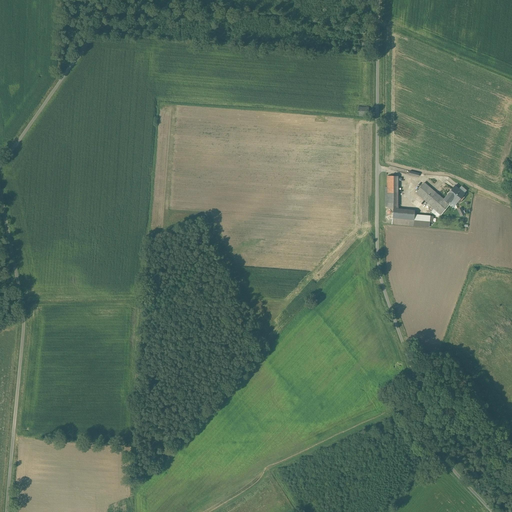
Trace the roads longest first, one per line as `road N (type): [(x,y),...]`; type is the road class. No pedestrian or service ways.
road 1 (unclassified): [(492,511),(448,466),(379,270),(379,0)]
road 2 (unclassified): [(6,511),(25,328),(0,182)]
road 3 (unclassified): [(0,166),(115,0)]
